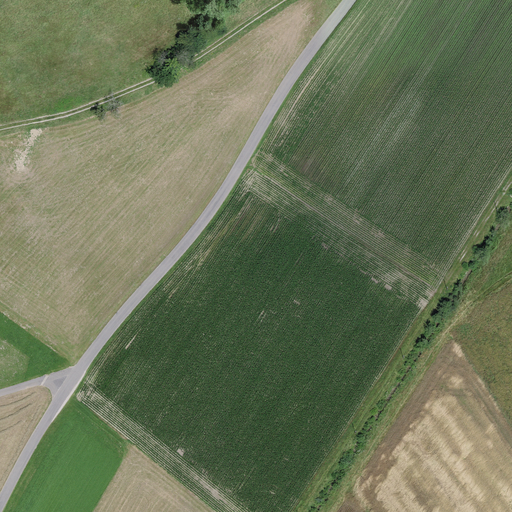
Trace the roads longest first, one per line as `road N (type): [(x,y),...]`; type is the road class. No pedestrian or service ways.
road 1 (unclassified): [(349,0),(288,81),(206,217),(73,378),(0,504)]
road 2 (track): [(293,511),(511,166)]
road 3 (track): [(0,128),(81,108),(175,68),(282,0)]
